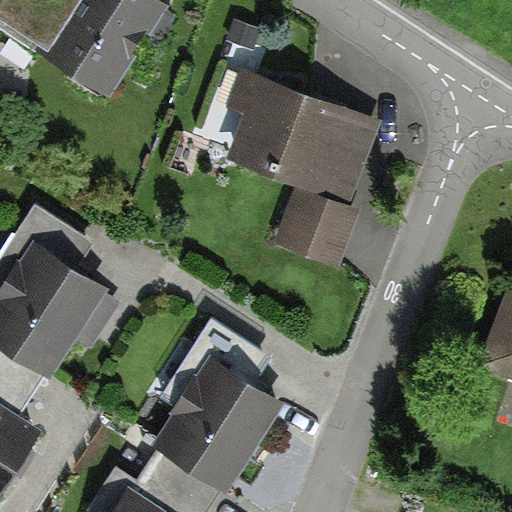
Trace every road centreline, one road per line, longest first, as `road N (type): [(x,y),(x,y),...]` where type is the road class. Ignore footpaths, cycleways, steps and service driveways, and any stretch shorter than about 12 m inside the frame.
road 1 (residential): [(322,511),(476,112)]
road 2 (residential): [(328,0),(430,66),(476,112)]
